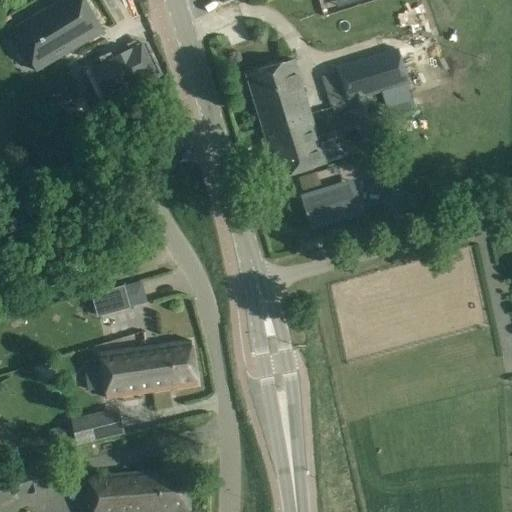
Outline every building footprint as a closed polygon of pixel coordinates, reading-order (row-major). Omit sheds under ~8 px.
[(103,32),(84,0),(61,0),(11,29),(35,71),(103,32)] [(284,0),(290,13),(323,0),(284,0)] [(381,5),(353,11),(358,30),(385,24),(381,5)] [(159,80),(142,45),(90,70),(107,105),(159,80)] [(336,67),(346,104),(380,93),(380,95),(382,94),(386,106),(403,101),(399,88),(409,85),(398,49),(336,67)] [(246,74),(263,129),(311,115),(294,60),(246,74)] [(380,93),(346,104),(360,150),(384,143),(371,97),(380,95),(380,93)] [(311,115),(263,129),(278,179),(326,164),(311,115)] [(313,228),(360,213),(353,190),(338,195),(336,187),(303,197),(313,228)] [(141,283),(92,295),(97,316),(129,308),(129,307),(146,302),(141,283)] [(17,318),(6,320),(8,331),(19,329),(17,318)] [(100,363),(106,395),(106,399),(178,388),(198,385),(191,341),(171,344),(99,355),(100,363)] [(116,410),(71,421),(72,425),(75,437),(77,445),(122,434),(116,410)] [(72,425),(57,428),(60,441),(75,437),(72,425)] [(20,498),(51,489),(44,463),(13,472),(20,498)] [(189,511),(186,469),(166,470),(84,477),(87,511),(189,511)] [(0,476),(0,503),(20,498),(13,472),(0,476)]
